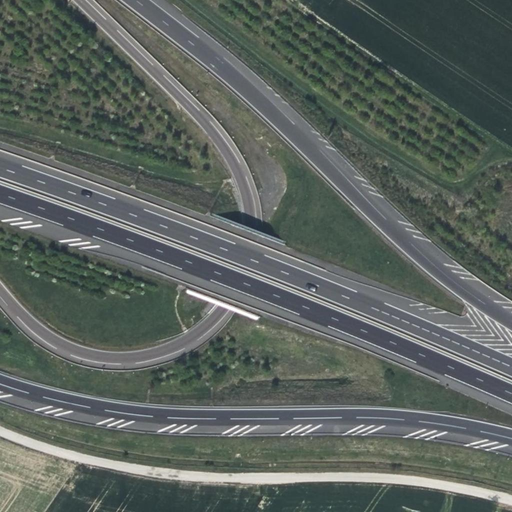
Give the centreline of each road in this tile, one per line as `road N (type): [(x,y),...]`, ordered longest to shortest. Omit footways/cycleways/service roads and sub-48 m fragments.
road 1 (motorway): [(0,289),(61,346),(140,358),(209,325),(246,262),(252,218),(235,163),(195,111),(78,0)]
road 2 (motorway): [(0,194),(511,395)]
road 3 (motorway): [(511,367),(0,167)]
road 4 (track): [(511,501),(441,484),(107,463),(0,428)]
road 5 (motorway): [(0,379),(130,410),(395,414),(511,435)]
road 6 (motorway): [(511,323),(438,272),(253,94),(136,0)]
